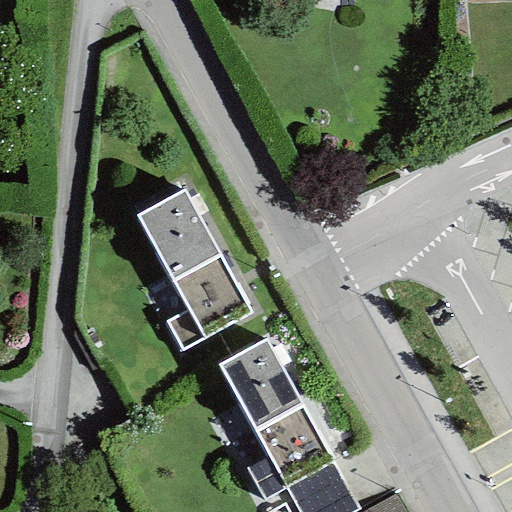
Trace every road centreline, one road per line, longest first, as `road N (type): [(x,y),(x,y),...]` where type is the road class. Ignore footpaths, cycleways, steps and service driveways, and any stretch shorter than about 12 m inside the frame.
road 1 (residential): [(163,0),(447,511)]
road 2 (residential): [(101,0),(31,511)]
